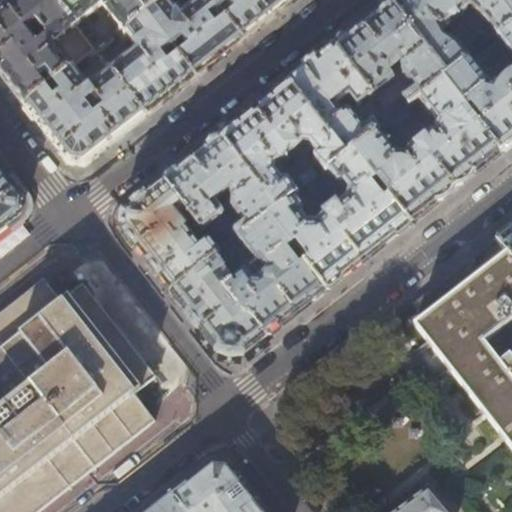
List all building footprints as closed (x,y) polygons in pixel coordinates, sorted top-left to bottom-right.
[(54,44),(74,27),(52,0),(11,0),(7,4),(0,9),(0,75),(23,106),(46,88),(39,79),(46,74),(53,83),(72,68),(54,44)] [(52,0),(74,27),(101,5),(119,27),(113,32),(118,37),(145,15),(132,0),(52,0)] [(132,0),(145,15),(163,0),(132,0)] [(213,14),(218,10),(210,0),(197,0),(184,10),(177,2),(172,6),(167,0),(163,0),(145,15),(171,47),(180,40),(186,47),(176,55),(195,78),(221,58),(242,41),(224,18),(219,21),(213,14)] [(226,4),(233,11),(224,18),(242,41),(289,5),(294,0),(210,0),(218,10),(226,4)] [(392,0),(389,2),(447,77),(471,59),(458,42),(445,36),(443,28),(471,7),(488,20),(499,36),(511,26),(511,20),(495,0),(392,0)] [(511,0),(495,0),(511,20),(511,0)] [(362,24),(333,47),(371,95),(394,79),(387,70),(388,61),(392,61),(396,57),(397,54),(405,65),(402,66),(401,72),(413,88),(384,111),(391,121),(410,106),(420,98),(444,79),(447,77),(389,2),(362,24)] [(171,47),(145,15),(118,37),(124,44),(129,39),(136,48),(108,70),(146,117),(169,99),(195,78),(176,55),(168,62),(162,54),(171,47)] [(511,26),(499,36),(511,53),(511,73),(511,74),(507,77),(503,81),(501,83),(498,87),(498,86),(497,86),(496,85),(493,85),(490,85),(471,59),(447,77),(444,79),(500,154),(511,144),(511,26)] [(312,63),(288,82),(346,156),(354,150),(380,130),(391,121),(384,111),(361,128),(348,110),(345,110),(341,113),(335,105),(349,95),(357,106),(371,95),(333,47),(312,63)] [(59,91),(52,96),(46,88),(23,106),(46,135),(69,164),(84,166),(113,142),(146,117),(108,70),(87,87),(72,68),(53,83),(59,91)] [(444,79),(420,98),(440,123),(439,124),(438,125),(437,126),(437,127),(437,129),(437,131),(437,132),(433,132),(427,136),(425,134),(421,137),(423,140),(408,150),(408,156),(407,155),(406,155),(405,154),(404,154),(403,154),(402,154),(401,154),(400,155),(380,130),(354,150),(410,224),(455,189),(500,154),(444,79)] [(254,109),(219,136),(277,210),(297,194),(286,179),(286,178),(285,177),(284,177),(283,177),(282,177),(281,178),(280,179),(272,169),(274,163),(275,163),(279,162),(280,161),(285,158),(293,151),(297,147),(301,141),(309,142),(316,152),(315,153),(314,154),(314,155),(314,156),(314,157),(326,172),(329,170),(346,156),(288,82),(254,109)] [(410,106),(391,121),(396,128),(415,113),(410,106)] [(191,158),(162,181),(182,206),(193,221),(199,229),(200,230),(207,230),(217,223),(215,222),(224,216),(214,204),(229,192),(234,199),(232,200),(231,209),(244,225),(232,233),(238,241),(268,217),(277,210),(219,136),(191,158)] [(410,224),(354,150),(346,156),(329,170),(333,173),(339,182),(342,183),(344,181),(351,190),(348,199),(340,205),(338,202),(323,213),(326,216),(317,223),(308,223),(302,214),(303,212),(303,209),(297,200),(297,194),(277,210),(268,217),(325,291),(370,256),(410,224)] [(306,188),(318,178),(310,168),(298,178),(306,188)] [(1,173),(0,172),(0,231),(20,216),(22,201),(1,173)] [(324,187),(318,178),(306,188),(312,196),(324,187)] [(182,206),(162,181),(121,213),(119,227),(146,262),(171,293),(214,259),(220,255),(210,242),(207,243),(205,240),(200,244),(198,247),(190,236),(199,229),(193,221),(184,228),(173,213),(182,206)] [(268,217),(238,241),(255,264),(261,264),(266,271),(252,282),(244,271),(232,282),(224,289),(247,318),(250,316),(266,337),(296,314),(325,291),(268,217)] [(511,227),(496,240),(509,256),(511,259),(511,227)] [(511,511),(511,259),(509,256),(496,266),(479,279),(467,263),(439,285),(413,305),(425,322),(416,329),(457,380),(475,403),(493,426),(511,450),(511,511)] [(218,265),(214,259),(171,293),(197,327),(217,352),(242,356),(253,347),(266,337),(250,316),(247,318),(224,289),(232,282),(232,278),(222,266),(218,265)] [(0,511),(41,511),(43,511),(112,456),(154,423),(133,396),(155,379),(158,382),(160,379),(123,332),(83,281),(80,283),(82,286),(60,303),(43,281),(0,314),(0,511)] [(170,495),(182,511),(265,511),(259,504),(228,463),(213,461),(170,495)] [(445,511),(426,489),(395,511),(445,511)] [(149,511),(147,511),(182,511),(170,495),(149,511)]
